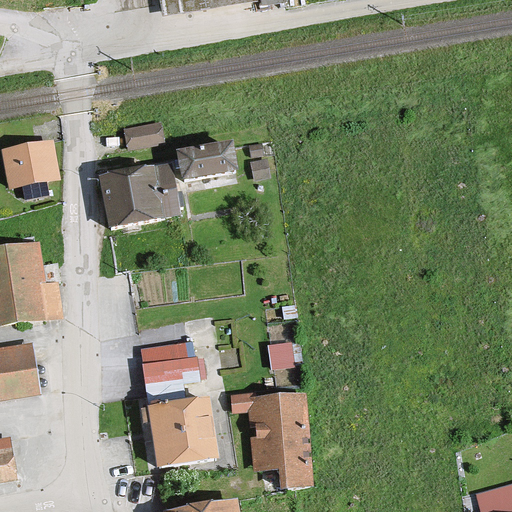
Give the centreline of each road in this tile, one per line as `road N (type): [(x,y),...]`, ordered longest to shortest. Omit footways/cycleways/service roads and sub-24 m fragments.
road 1 (residential): [(90,498),(73,49)]
road 2 (unclassified): [(73,49),(378,0)]
